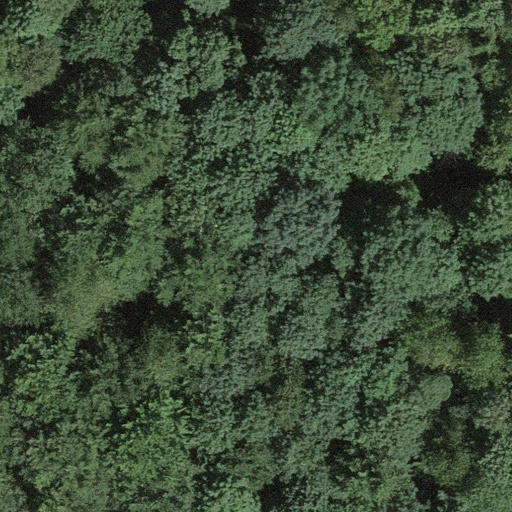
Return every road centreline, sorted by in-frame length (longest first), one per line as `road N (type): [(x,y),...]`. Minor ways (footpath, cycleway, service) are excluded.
road 1 (track): [(398,0),(388,62),(511,349)]
road 2 (track): [(0,109),(195,0)]
